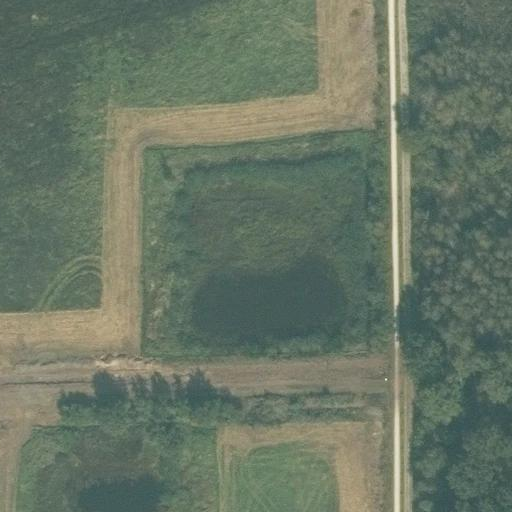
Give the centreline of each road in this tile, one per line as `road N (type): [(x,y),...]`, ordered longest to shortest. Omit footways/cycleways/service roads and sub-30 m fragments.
road 1 (track): [(408,385),(0,398)]
road 2 (track): [(401,0),(408,385)]
road 3 (track): [(408,385),(406,511)]
